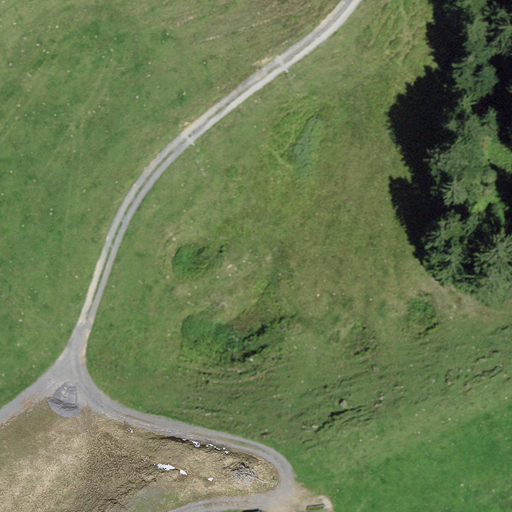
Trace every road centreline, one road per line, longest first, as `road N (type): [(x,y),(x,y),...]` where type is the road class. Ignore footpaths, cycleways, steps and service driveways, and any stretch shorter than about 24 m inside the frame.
road 1 (track): [(353,0),(145,180),(111,247),(68,373)]
road 2 (track): [(68,373),(98,405),(267,454),(283,467),(279,501),(183,511)]
